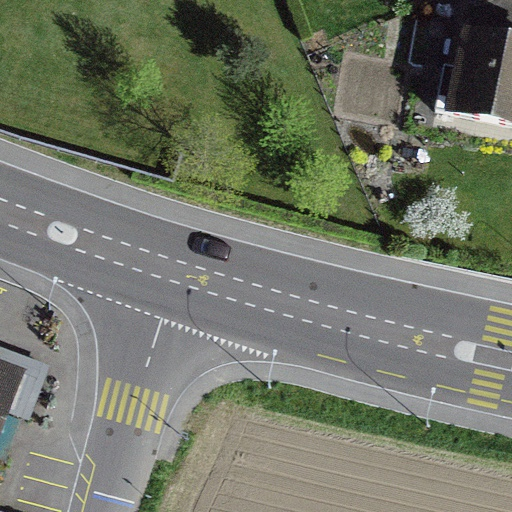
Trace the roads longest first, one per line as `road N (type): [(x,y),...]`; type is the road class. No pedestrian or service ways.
road 1 (secondary): [(172,267),(511,336)]
road 2 (residential): [(172,267),(108,511)]
road 3 (secondary): [(0,204),(172,267)]
